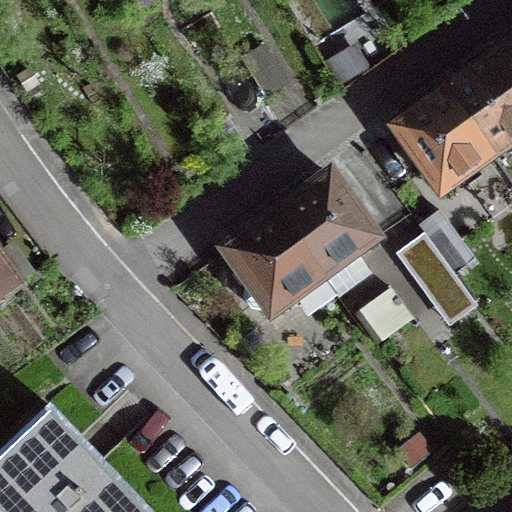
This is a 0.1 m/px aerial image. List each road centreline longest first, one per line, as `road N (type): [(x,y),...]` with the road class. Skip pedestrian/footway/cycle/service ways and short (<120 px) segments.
road 1 (residential): [(511,1),(115,293)]
road 2 (residential): [(317,511),(115,293)]
road 3 (residential): [(115,293),(0,156)]
